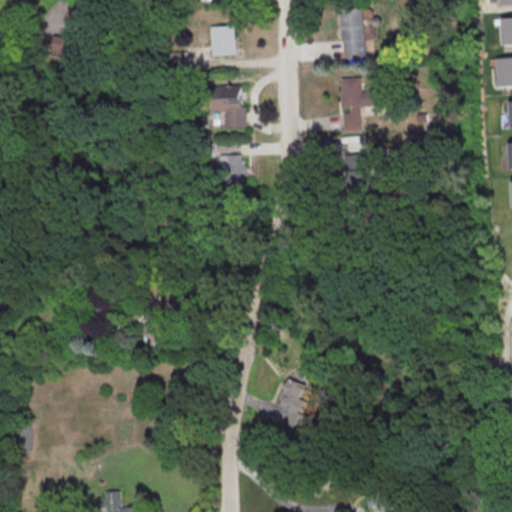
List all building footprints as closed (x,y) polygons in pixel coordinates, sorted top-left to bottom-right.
[(341,13),(363,11),(366,58),(344,60),(341,13)] [(503,17),(511,16),(511,42),(504,43),(503,17)] [(210,22),(234,21),(236,58),(211,59),(210,22)] [(77,56),(76,37),(53,38),(54,57),(77,56)] [(511,56),(496,57),(497,86),(511,85),(511,56)] [(339,81),(361,79),(364,126),(342,128),(339,81)] [(213,90),(241,87),(243,109),(246,108),(247,128),(227,129),(226,113),(214,114),(213,90)] [(247,154),(223,154),(223,181),(247,181),(247,154)] [(346,157),(371,156),(373,193),(348,194),(346,157)] [(160,347),(182,347),(182,327),(160,327),(160,347)] [(313,390),(290,381),(280,406),(303,415),(313,390)] [(368,477),(393,476),(393,511),(383,511),(383,509),(370,510),(368,477)] [(106,511),(106,489),(120,488),(121,510),(142,509),(142,511),(106,511)]
